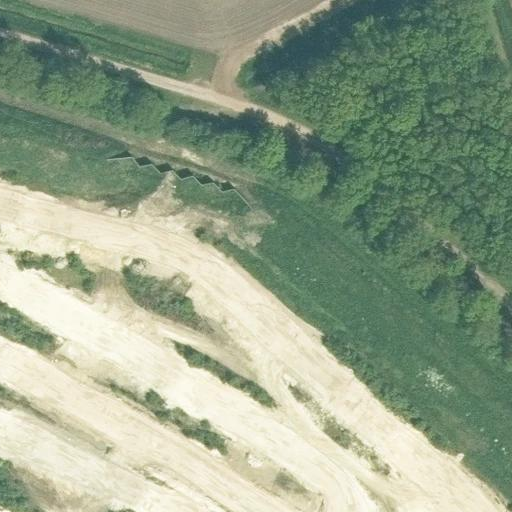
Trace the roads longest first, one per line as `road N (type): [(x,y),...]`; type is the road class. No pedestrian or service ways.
road 1 (unclassified): [(511,303),(353,165),(294,127),(0,34)]
road 2 (track): [(210,95),(243,49),(332,0)]
